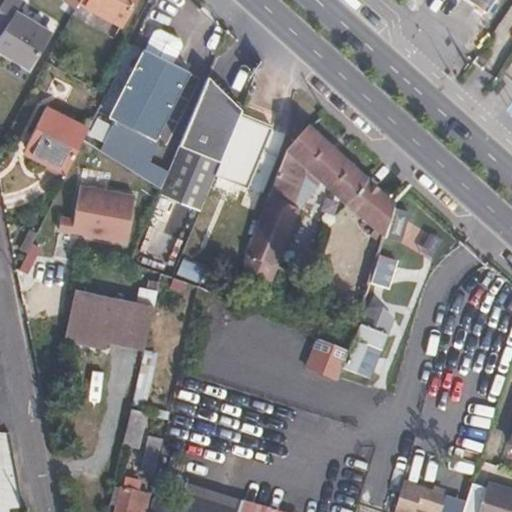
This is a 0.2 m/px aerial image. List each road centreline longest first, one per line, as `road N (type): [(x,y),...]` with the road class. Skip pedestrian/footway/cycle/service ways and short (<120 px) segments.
road 1 (secondary): [(256,0),(511,228)]
road 2 (secondary): [(511,174),(318,0)]
road 3 (unclassified): [(0,304),(38,511)]
